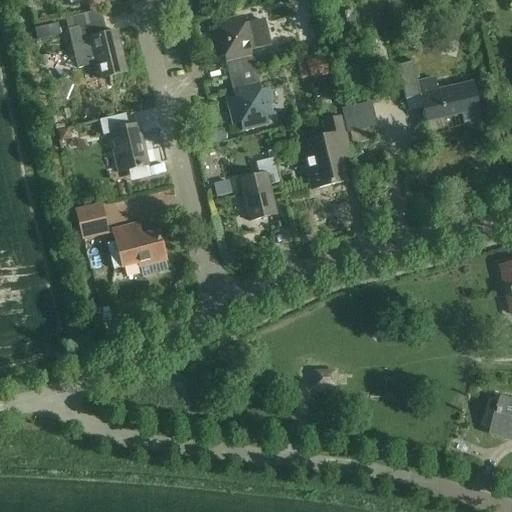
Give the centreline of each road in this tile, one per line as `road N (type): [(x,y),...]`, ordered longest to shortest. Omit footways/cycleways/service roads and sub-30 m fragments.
road 1 (residential): [(511,510),(384,474),(103,434),(47,403)]
road 2 (residential): [(215,304),(145,24),(175,0)]
road 3 (residential): [(215,304),(511,217)]
road 4 (residential): [(47,403),(215,304)]
